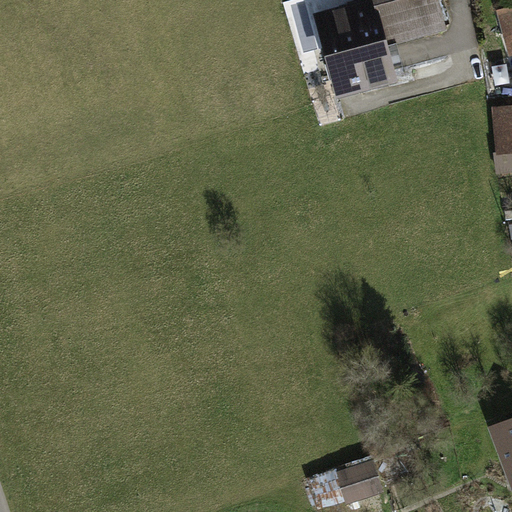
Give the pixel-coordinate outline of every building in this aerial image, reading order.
[(436,0),(374,0),(375,2),(386,45),(445,29),(436,0)] [(316,18),(336,94),(395,78),(386,45),(375,2),(316,18)] [(511,44),(511,7),(503,10),(511,44)] [(511,116),(511,107),(495,108),(499,172),(511,170),(511,116)] [(511,424),(494,431),(511,478),(511,424)] [(410,470),(403,454),(387,461),(394,477),(410,470)] [(375,465),(339,476),(348,508),(385,497),(375,465)] [(322,511),(344,507),(336,472),(307,479),(314,511),(322,511)]
